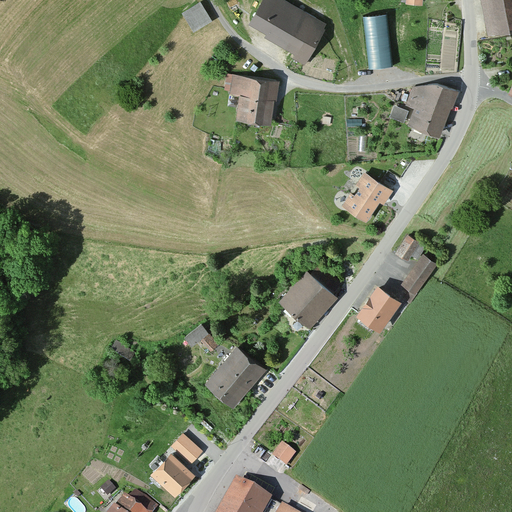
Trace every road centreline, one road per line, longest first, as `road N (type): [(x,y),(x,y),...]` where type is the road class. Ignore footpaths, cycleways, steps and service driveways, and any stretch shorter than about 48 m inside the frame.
road 1 (unclassified): [(390,242),(185,511)]
road 2 (residential): [(211,0),(239,42),(306,82),(472,83)]
road 3 (unclassified): [(390,242),(456,138),(472,83)]
road 4 (unknown): [(237,445),(337,511)]
